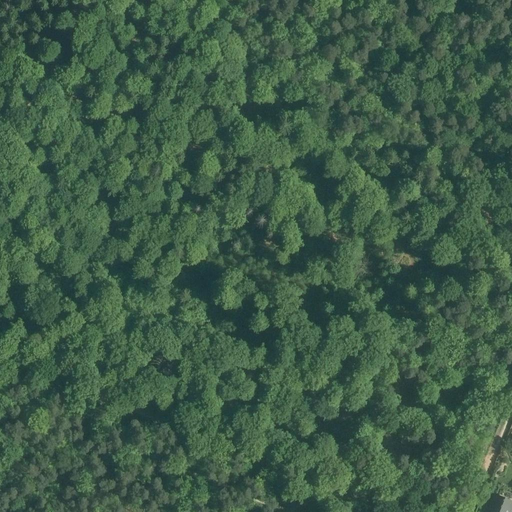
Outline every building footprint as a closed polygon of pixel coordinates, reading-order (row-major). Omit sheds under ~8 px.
[(450,394),(437,379),(430,384),(444,400),(450,394)] [(413,409),(400,435),(407,439),(420,412),(413,409)] [(446,427),(439,424),(433,435),(441,438),(446,427)] [(380,443),(375,440),(371,447),(377,450),(380,443)] [(511,503),(494,496),(489,509),(494,511),(493,511),(509,511),(511,504),(511,503)]
